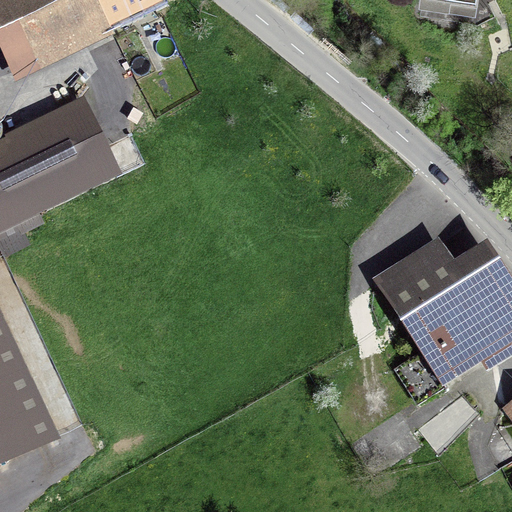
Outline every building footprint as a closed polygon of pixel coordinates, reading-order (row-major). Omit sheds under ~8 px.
[(0,0),(0,38),(12,62),(104,16),(106,20),(145,0),(0,0)] [(421,0),(422,1),(475,8),(475,0),(421,0)] [(81,103),(0,141),(0,245),(5,255),(28,244),(23,232),(42,223),(36,209),(114,172),(98,138),(81,103)] [(438,238),(372,280),(440,390),(480,365),(486,375),(511,358),(511,281),(488,243),(454,264),(438,238)] [(0,314),(0,462),(57,436),(0,314)] [(511,400),(502,408),(511,422),(511,400)]
